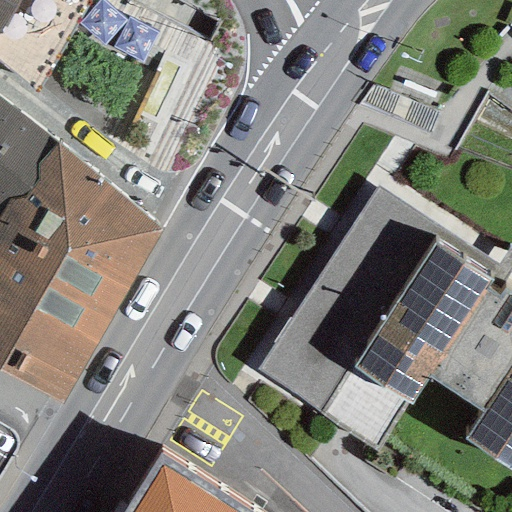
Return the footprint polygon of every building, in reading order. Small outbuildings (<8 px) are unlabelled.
[(0,0),(0,34),(17,0),(0,0)] [(0,219),(60,143),(0,98),(0,219)] [(160,232),(60,143),(0,219),(0,368),(60,406),(111,322),(160,232)] [(496,263),(377,186),(256,370),(376,448),(406,401),(413,406),(431,378),(480,410),(459,441),(511,475),(511,248),(507,246),(496,263)] [(244,511),(158,456),(122,511),(244,511)]
